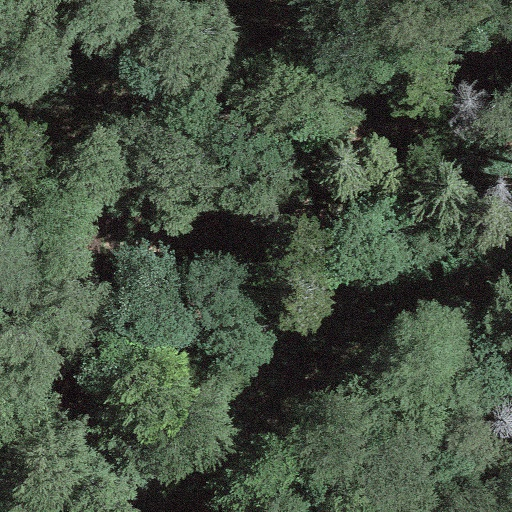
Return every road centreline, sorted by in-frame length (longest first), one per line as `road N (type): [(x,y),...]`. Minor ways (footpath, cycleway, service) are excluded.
road 1 (track): [(362,0),(216,67),(131,128),(111,164),(105,200),(99,358),(51,440),(0,482)]
road 2 (track): [(184,511),(222,481),(323,346),(511,283)]
